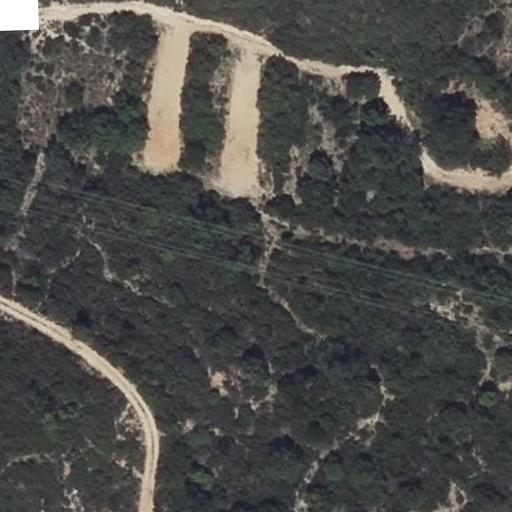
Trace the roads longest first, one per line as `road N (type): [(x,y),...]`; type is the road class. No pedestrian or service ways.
road 1 (track): [(0,16),(169,14),(373,73),(443,167),(475,177),(511,170)]
road 2 (track): [(141,511),(151,429),(128,387),(0,306)]
